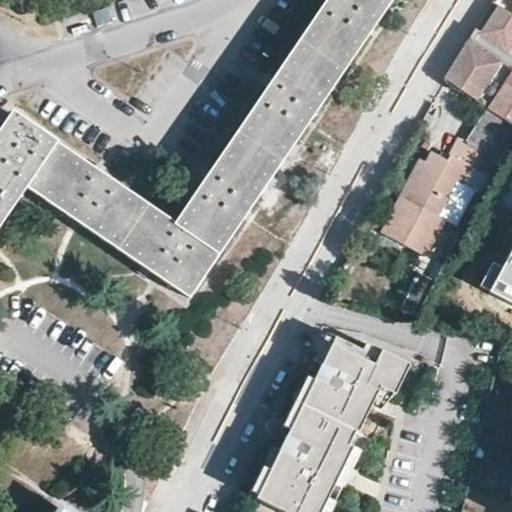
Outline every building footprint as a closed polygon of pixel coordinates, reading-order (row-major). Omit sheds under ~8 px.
[(65,148),(14,113),(2,131),(0,133),(0,229),(29,186),(62,209),(164,279),(188,296),(390,0),(328,0),(237,135),(192,201),(177,224),(65,148)] [(479,26),(447,80),(489,108),(468,141),(460,138),(449,160),(434,152),(427,163),(422,160),(383,233),(426,256),(446,220),(439,216),(457,181),(463,184),(473,167),(492,176),(511,145),(511,13),(495,2),(479,26)] [(511,240),(486,288),(511,299),(511,240)] [(330,336),(365,353),(368,346),(331,333),(330,336)] [(322,511),(325,505),(333,491),(353,450),(349,448),(355,434),(359,436),(372,408),(381,391),(396,397),(410,367),(368,346),(365,353),(330,336),(319,359),(326,363),(318,380),(289,436),(282,451),(258,499),(285,511),(322,511)] [(289,436),(318,380),(310,376),(282,433),(289,436)] [(381,391),(372,408),(381,413),(396,397),(381,391)] [(258,499),(282,451),(274,447),(251,495),(258,499)] [(353,450),(333,491),(341,494),(360,453),(353,450)]
